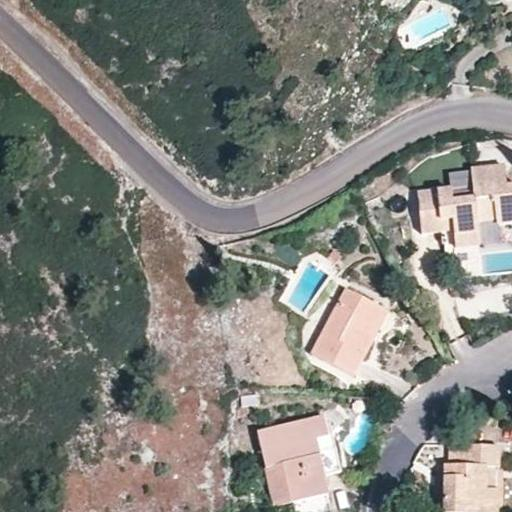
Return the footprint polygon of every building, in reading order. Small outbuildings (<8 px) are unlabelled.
[(457,233),(457,239),(482,237),(480,224),(499,223),(500,227),(511,226),(511,186),(508,187),(506,168),(473,171),(476,200),(454,202),(453,191),(421,194),(424,236),(457,233)] [(483,248),(482,237),(457,239),(458,250),(483,248)] [(381,309),(349,291),(313,355),(354,378),(373,343),(364,338),(381,309)] [(390,314),(381,309),(364,338),(373,343),(390,314)] [(324,418),(259,434),(268,470),(283,466),(292,505),(307,502),(309,511),(333,511),(325,476),(342,473),(334,436),(329,438),(324,418)] [(444,511),(500,511),(503,492),(498,492),(499,468),(503,468),(504,449),(453,446),(452,467),(448,468),(444,511)] [(283,466),(268,470),(276,509),(292,505),(283,466)]
